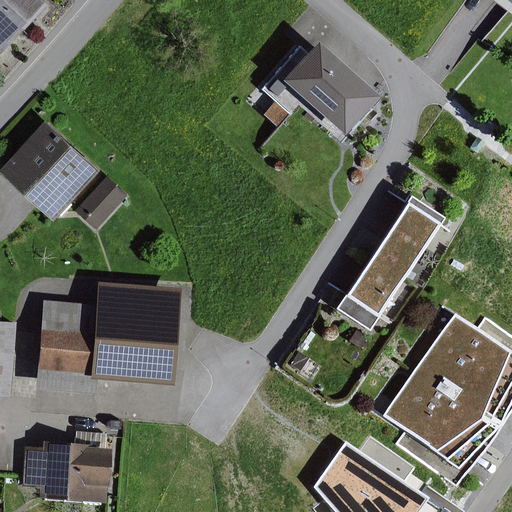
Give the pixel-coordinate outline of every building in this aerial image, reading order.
[(0,0),(0,56),(48,7),(45,4),(47,1),(46,0),(0,0)] [(340,142),(381,97),(321,43),(310,55),(301,47),(261,91),(275,103),(263,115),(277,128),(298,104),(340,142)] [(315,120),(307,113),(303,117),(311,124),(315,120)] [(108,172),(53,122),(6,173),(61,223),(108,172)] [(485,144),(477,138),(470,149),(478,154),(485,144)] [(131,196),(110,177),(79,211),(99,230),(131,196)] [(371,332),(446,218),(412,196),(337,310),(371,332)] [(97,306),(44,301),(36,389),(97,394),(98,380),(174,386),(182,290),(99,283),(97,306)] [(511,404),(511,353),(455,314),(383,416),(460,470),(502,425),(511,404)] [(0,321),(0,397),(11,398),(17,323),(0,321)] [(370,339),(357,331),(350,342),(363,350),(370,339)] [(301,372),(310,358),(299,351),(290,365),(301,372)] [(108,505),(112,450),(106,449),(107,434),(78,432),(77,444),(43,441),(43,448),(26,446),(23,487),(40,488),(39,499),(108,505)] [(442,511),(444,510),(346,443),(315,486),(335,511),(442,511)]
